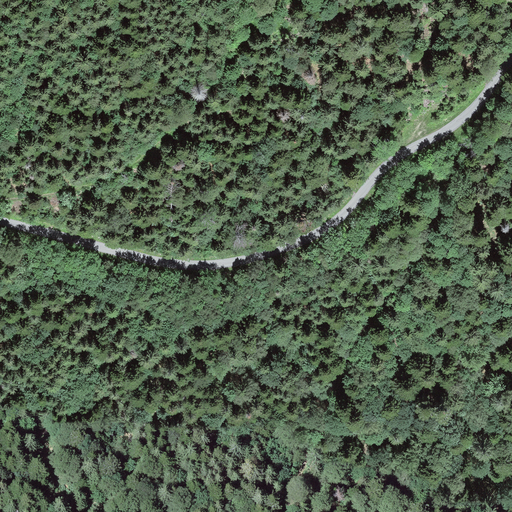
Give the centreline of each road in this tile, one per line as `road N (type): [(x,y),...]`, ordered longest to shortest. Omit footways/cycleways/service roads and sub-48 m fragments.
road 1 (unclassified): [(511,60),(471,110),(394,158),(336,220),(273,251),(176,264),(0,220)]
road 2 (track): [(288,511),(351,344),(407,273),(446,187)]
road 3 (track): [(0,197),(121,171),(189,109),(258,20),(286,0)]
